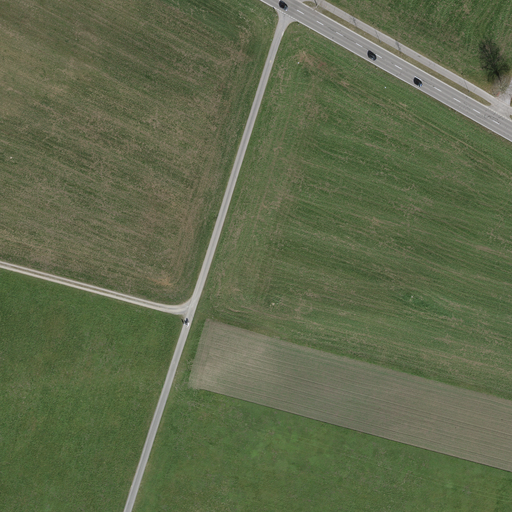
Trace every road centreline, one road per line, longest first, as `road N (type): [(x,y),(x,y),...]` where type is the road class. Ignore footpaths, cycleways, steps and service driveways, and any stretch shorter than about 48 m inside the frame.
road 1 (track): [(288,5),(128,511)]
road 2 (secondary): [(511,131),(278,0)]
road 3 (track): [(0,264),(190,315)]
